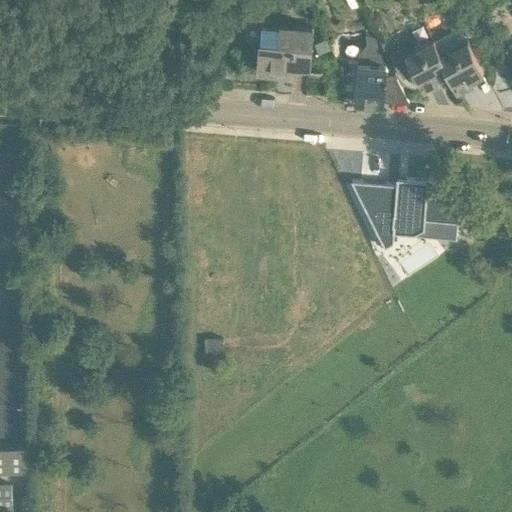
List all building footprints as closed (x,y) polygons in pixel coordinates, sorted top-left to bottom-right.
[(312,26),(279,23),(279,25),(261,24),(260,38),(257,72),(292,75),(293,64),(309,65),(312,26)] [(461,27),(434,40),(440,51),(449,73),(456,87),(473,79),(472,78),(483,73),(466,38),(461,27)] [(357,61),(337,60),(340,78),(342,99),(355,100),(408,104),(408,103),(396,79),(385,78),(386,66),(382,66),(383,50),(374,39),(366,35),(367,44),(357,61)] [(326,37),(315,42),(319,51),(330,47),(326,37)] [(449,73),(440,51),(433,38),(408,50),(404,44),(390,51),(402,76),(415,71),(422,86),(449,73)] [(406,183),(397,182),(351,180),(384,246),(393,242),(394,233),(394,231),(414,233),(424,227),(423,218),(458,221),(461,189),(426,187),(427,180),(406,179),(406,183)] [(489,213),(478,203),(469,211),(481,222),(489,213)] [(0,473),(26,474),(26,447),(0,447),(0,473)] [(10,485),(0,485),(0,511),(11,511),(10,485)]
